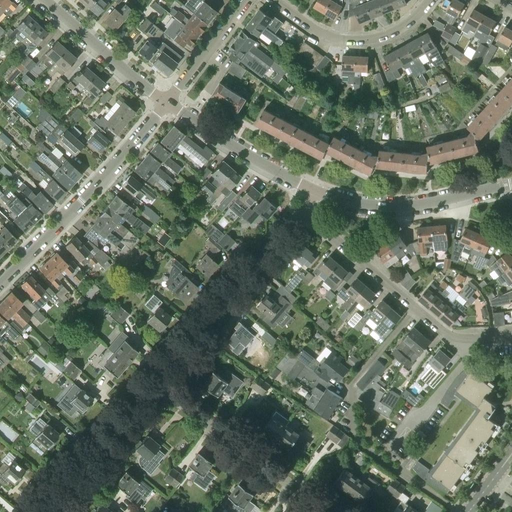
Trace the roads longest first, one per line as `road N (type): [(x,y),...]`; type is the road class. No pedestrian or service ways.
road 1 (residential): [(459,511),(356,438),(354,384),(414,310)]
road 2 (residential): [(0,280),(165,105)]
road 3 (residential): [(153,384),(301,207)]
road 4 (residential): [(326,511),(153,384)]
road 5 (residential): [(306,190),(384,206),(511,185)]
road 6 (residential): [(270,0),(313,31),(358,42),(392,32),(431,0)]
road 7 (residential): [(43,511),(153,384)]
road 8 (residential): [(306,190),(165,105)]
road 9 (residential): [(165,105),(42,0)]
road 10 (residential): [(414,310),(301,207)]
road 11 (residential): [(390,449),(463,362),(462,339)]
road 12 (residential): [(165,105),(247,0)]
